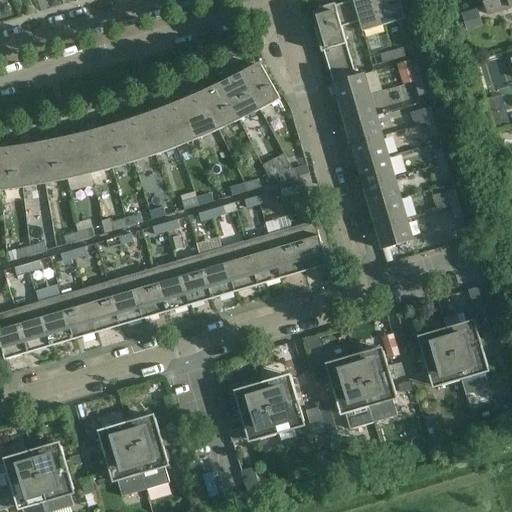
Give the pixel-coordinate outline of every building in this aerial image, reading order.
[(360,22),(354,0),(336,6),(335,4),(319,8),(320,10),(313,13),(317,27),(315,27),(317,35),(342,27),(359,22),(360,22)] [(360,22),(359,22),(362,32),(384,26),(376,0),(354,0),(360,22)] [(376,0),(384,26),(405,19),(399,0),(376,0)] [(511,0),(483,0),(488,15),(511,7),(511,0)] [(477,9),(463,14),(468,30),(482,25),(477,9)] [(356,77),(356,76),(342,27),(317,35),(322,53),(324,52),(333,84),(356,77)] [(394,60),(405,57),(403,49),(392,52),(394,60)] [(382,63),(394,60),(392,52),(380,56),(382,63)] [(394,70),(397,84),(410,81),(405,58),(379,64),(381,73),(394,70)] [(411,67),(415,82),(423,80),(419,65),(411,67)] [(242,77),(260,110),(280,99),(262,66),(242,77)] [(356,77),(333,84),(339,104),(371,95),(364,74),(356,76),(356,77)] [(240,121),(260,110),(242,77),(223,86),(240,121)] [(415,82),(419,96),(427,94),(423,80),(415,82)] [(219,130),(240,121),(223,86),(203,96),(211,113),(219,130)] [(501,94),(485,99),(489,113),(494,130),(510,126),(501,94)] [(371,95),(339,104),(345,125),(377,116),(371,95)] [(219,130),(211,113),(203,96),(183,104),(198,139),(219,130)] [(163,112),(164,113),(177,148),(198,139),(183,104),(163,112)] [(423,109),(427,123),(435,121),(431,107),(423,109)] [(155,156),(177,148),(164,113),(163,112),(143,120),(155,156)] [(377,116),(345,125),(352,146),(383,136),(377,116)] [(123,126),(134,163),(155,156),(143,120),(123,126)] [(427,123),(431,138),(439,136),(435,121),(427,123)] [(112,169),(134,163),(123,126),(102,132),(112,169)] [(102,132),(81,138),(90,175),(112,169),(102,132)] [(383,136),(352,146),(358,167),(389,157),(383,136)] [(68,180),(90,175),(81,138),(60,143),(68,180)] [(45,184),(68,180),(60,143),(39,147),(45,184)] [(39,147),(18,150),(23,188),(45,184),(39,147)] [(435,150),(439,165),(447,163),(443,148),(435,150)] [(0,186),(0,191),(23,188),(18,150),(0,152),(0,186)] [(389,157),(358,167),(364,187),(395,178),(389,157)] [(439,165),(443,179),(451,177),(447,163),(439,165)] [(309,174),(307,166),(293,170),(295,178),(309,174)] [(280,182),(295,178),(293,170),(278,175),(280,182)] [(395,178),(364,187),(370,208),(401,198),(395,178)] [(259,180),(245,184),(247,192),(261,188),(259,180)] [(304,183),(291,187),(293,194),(306,191),(304,183)] [(233,196),(247,192),(245,184),(230,189),(233,196)] [(291,187),(280,190),(282,198),(293,194),(291,187)] [(447,192),(451,206),(459,204),(455,190),(447,192)] [(270,193),(257,197),(259,204),(272,201),(270,193)] [(199,206),(214,202),(211,194),(197,199),(199,206)] [(247,208),(259,204),(257,197),(245,200),(247,208)] [(401,198),(370,208),(376,229),(407,219),(401,198)] [(185,211),(199,206),(197,199),(182,203),(185,211)] [(456,221),(463,219),(459,204),(451,206),(456,221)] [(224,207),(211,210),(213,218),(226,214),(224,207)] [(152,220),(166,216),(163,208),(150,212),(152,220)] [(201,222),(213,218),(211,210),(199,214),(201,222)] [(126,219),(128,227),(143,223),(141,215),(126,219)] [(114,231),(128,227),(126,219),(112,224),(114,231)] [(407,219),(376,229),(382,250),(414,241),(407,219)] [(180,228),(178,220),(165,224),(167,231),(180,228)] [(328,265),(315,221),(291,228),(304,272),(328,265)] [(155,235),(167,231),(165,224),(153,227),(155,235)] [(304,272),(291,228),(268,235),(281,279),(304,272)] [(78,233),(81,241),(95,237),(93,229),(78,233)] [(66,245),(81,241),(78,233),(64,238),(66,245)] [(131,234),(119,237),(121,245),(134,241),(131,234)] [(245,242),(258,286),(281,279),(268,235),(245,242)] [(109,249),(121,245),(119,237),(107,241),(109,249)] [(180,237),(170,239),(173,251),(183,249),(180,237)] [(222,249),(235,292),(258,286),(245,242),(222,249)] [(45,243),(31,247),(33,255),(47,251),(45,243)] [(18,259),(33,255),(31,247),(16,252),(18,259)] [(85,247),(73,251),(75,259),(88,255),(85,247)] [(235,292),(222,249),(199,255),(212,299),(235,292)] [(63,262),(75,259),(73,251),(61,255),(63,262)] [(189,306),(212,299),(199,255),(176,262),(189,306)] [(39,261),(27,264),(29,272),(42,268),(39,261)] [(189,306),(176,262),(153,269),(166,313),(189,306)] [(17,276),(29,272),(27,264),(15,268),(17,276)] [(130,276),(143,320),(166,313),(153,269),(130,276)] [(130,276),(127,277),(107,282),(120,326),(143,320),(130,276)] [(97,333),(120,326),(107,282),(84,289),(97,333)] [(478,288),(468,291),(475,317),(486,313),(478,288)] [(97,333),(84,289),(61,296),(74,340),(97,333)] [(74,340),(61,296),(38,303),(51,347),(74,340)] [(15,310),(28,353),(51,347),(38,303),(15,310)] [(0,314),(0,345),(4,360),(28,353),(15,310),(0,314)] [(446,328),(454,354),(486,345),(484,338),(480,339),(476,325),(470,321),(466,322),(463,312),(463,313),(445,318),(443,318),(446,328)] [(421,364),(454,354),(446,328),(422,335),(419,341),(423,356),(419,357),(421,364)] [(393,335),(382,338),(388,358),(399,355),(393,335)] [(319,337),(307,340),(310,350),(322,346),(319,337)] [(416,342),(407,345),(409,354),(418,352),(416,342)] [(486,345),(454,354),(461,380),(485,373),(488,367),(484,353),(488,352),(486,345)] [(362,381),(394,372),(392,365),(388,366),(384,352),(378,348),(354,355),(362,381)] [(438,387),(461,380),(454,354),(421,364),(423,371),(427,369),(432,384),(438,387)] [(329,391),(362,381),(354,355),(330,362),(327,368),(331,383),(327,384),(329,391)] [(396,379),(394,372),(362,381),(369,408),(374,423),(397,416),(393,401),(396,395),(392,380),(396,379)] [(270,409),(302,399),(300,392),(296,394),(292,379),(286,376),(262,383),(270,409)] [(369,408),(362,381),(329,391),(331,398),(335,396),(339,411),(345,415),(350,430),(374,423),(369,408)] [(410,382),(399,385),(400,393),(412,390),(410,382)] [(270,409),(262,383),(238,390),(235,396),(239,410),(235,411),(237,418),(270,409)] [(511,394),(502,398),(505,408),(511,405),(511,394)] [(270,409),(277,435),(301,428),(305,422),(300,407),(304,406),(302,399),(270,409)] [(320,410),(326,432),(330,431),(330,432),(336,430),(330,407),(320,410)] [(270,409),(237,418),(239,425),(243,424),(248,438),(254,442),(277,435),(270,409)] [(310,424),(322,421),(318,410),(306,414),(310,424)] [(438,426),(434,414),(423,417),(427,430),(438,426)] [(126,423),(134,449),(166,439),(164,432),(160,434),(156,419),(150,416),(126,423)] [(101,458),(127,451),(134,449),(126,423),(102,430),(99,436),(103,450),(99,452),(101,458)] [(241,429),(232,432),(235,441),(243,438),(241,429)] [(134,449),(141,475),(146,490),(170,483),(165,468),(168,462),(164,447),(168,446),(166,439),(134,449)] [(39,476),(72,467),(70,460),(66,461),(61,447),(55,443),(32,450),(39,476)] [(101,458),(103,465),(107,464),(112,479),(118,482),(122,497),(146,490),(141,475),(134,449),(127,451),(101,458)] [(39,476),(32,450),(8,457),(5,463),(9,478),(5,479),(7,486),(39,476)] [(210,453),(195,454),(197,470),(211,468),(210,453)] [(79,456),(70,459),(72,467),(81,464),(79,456)] [(39,476),(47,503),(49,511),(55,511),(74,507),(70,496),(74,490),(70,475),(73,474),(72,467),(39,476)] [(49,511),(47,503),(39,476),(7,486),(9,493),(13,491),(14,497),(0,501),(0,511),(17,506),(23,509),(23,511),(49,511)] [(81,481),(85,496),(86,496),(95,494),(91,478),(81,481)]
